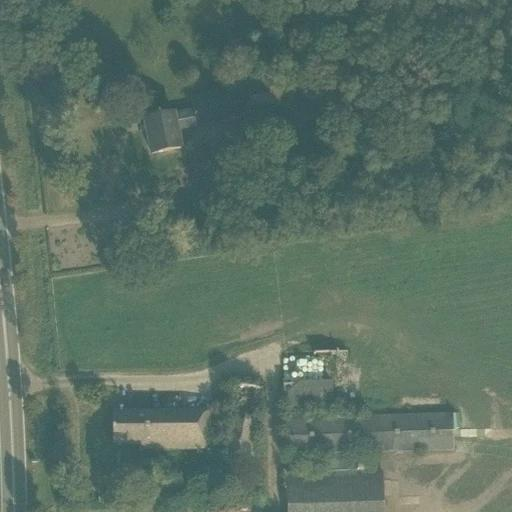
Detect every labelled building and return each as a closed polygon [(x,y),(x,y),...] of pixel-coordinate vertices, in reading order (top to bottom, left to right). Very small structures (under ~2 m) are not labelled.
[(243,117),(237,88),(190,97),(192,111),(173,115),(144,121),(151,155),(180,149),(176,130),(196,126),(196,127),(243,117)] [(331,384),(282,385),(283,408),(332,407),(331,384)] [(234,386),(225,455),(255,458),(264,390),(234,386)] [(145,451),(213,450),(213,413),(112,413),(112,444),(145,444),(145,451)] [(333,453),(335,474),(285,476),(286,511),(382,511),(381,473),(356,474),(355,454),(453,451),(452,414),(285,422),(286,454),(333,453)]
